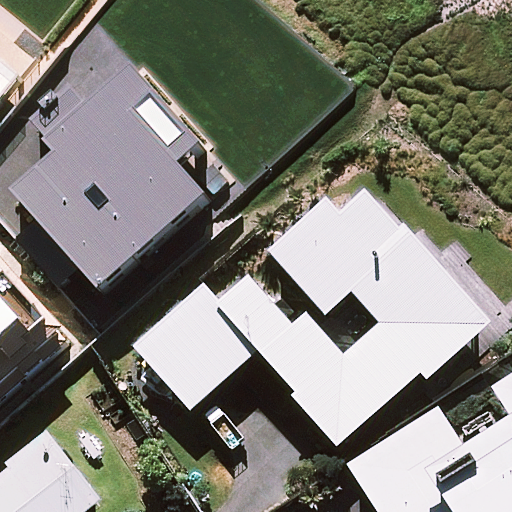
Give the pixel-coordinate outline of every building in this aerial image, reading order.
[(0,83),(13,68),(0,57),(0,83)] [(59,241),(37,260),(60,286),(81,267),(105,294),(200,212),(106,104),(11,186),(59,241)] [(236,316),(231,320),(272,365),(309,406),(306,409),(351,459),(435,384),(442,392),(504,337),(383,203),(356,227),(342,212),(283,265),(340,328),(366,305),(394,336),(358,368),(320,326),(308,337),(264,290),(236,316)] [(0,283),(0,391),(54,346),(0,283)] [(231,320),(236,316),(219,297),(148,360),(206,424),(272,365),(231,320)] [(448,431),(364,482),(381,511),(511,511),(511,382),(490,397),(511,433),(511,441),(469,467),(448,431)] [(0,497),(0,511),(113,511),(116,510),(61,441),(18,475),(22,480),(0,497)]
